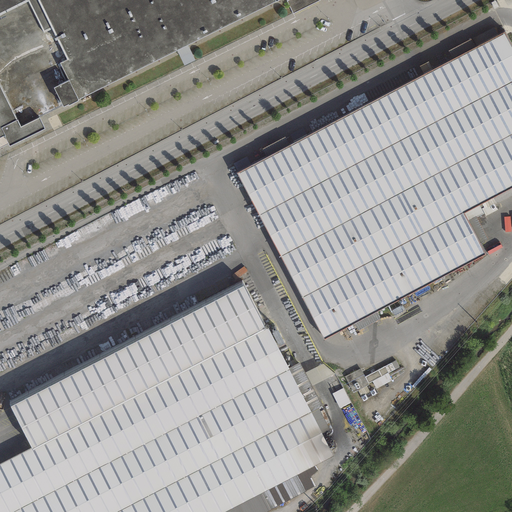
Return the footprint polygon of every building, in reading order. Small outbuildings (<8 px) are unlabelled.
[(0,0),(0,134),(11,130),(15,139),(48,123),(43,114),(278,0),(0,0)] [(511,48),(506,36),(237,175),(324,341),(487,256),(462,208),(511,182),(511,48)] [(328,453),(244,290),(13,407),(34,448),(0,465),(0,511),(264,511),(305,491),(295,470),(328,453)] [(366,374),(368,381),(400,369),(397,362),(366,374)] [(322,410),(311,387),(332,377),(326,365),(305,375),(301,365),(291,370),(312,415),(322,410)] [(353,391),(368,384),(361,369),(346,375),(353,391)] [(340,409),(351,403),(344,388),(333,394),(340,409)]
